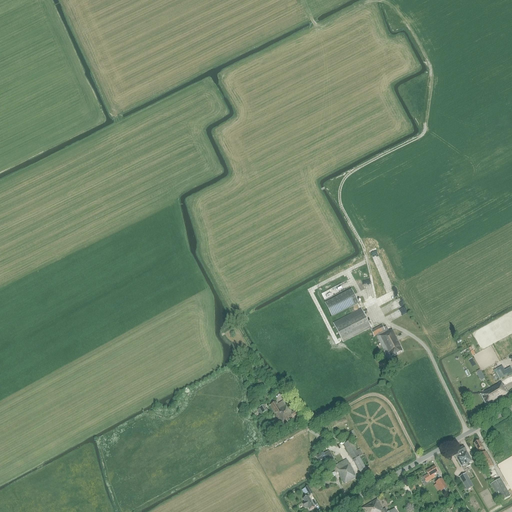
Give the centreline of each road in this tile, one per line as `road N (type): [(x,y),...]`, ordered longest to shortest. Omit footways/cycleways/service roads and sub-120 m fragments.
road 1 (track): [(303,0),(315,24),(383,0),(407,22),(428,65),(421,136),(356,168),(341,186),(339,199),(371,275)]
road 2 (tertiary): [(331,511),(511,408)]
